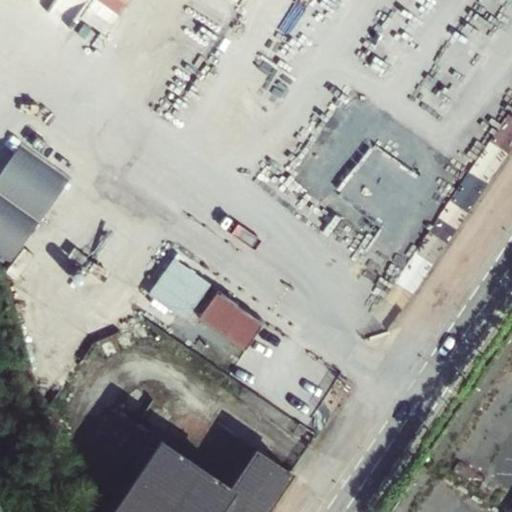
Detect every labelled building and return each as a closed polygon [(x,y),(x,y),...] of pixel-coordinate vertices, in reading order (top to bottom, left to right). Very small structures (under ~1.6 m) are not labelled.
[(511,107),(422,245),(481,245),(494,224),(494,196),(511,196),(499,187),(511,167),(511,107)] [(63,210),(41,240),(77,266),(99,236),(63,210)] [(263,324),(218,290),(199,317),(246,349),(263,324)] [(228,375),(242,385),(261,358),(246,349),(228,375)] [(270,511),(294,476),(260,453),(239,484),(226,475),(221,483),(163,443),(116,511),(270,511)]
